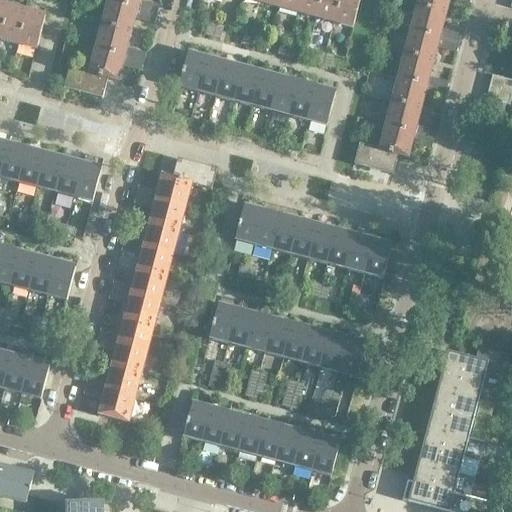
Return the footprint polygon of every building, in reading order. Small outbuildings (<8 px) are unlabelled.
[(137,11),(139,0),(107,0),(106,3),(137,11)] [(278,10),(280,0),(260,0),(260,5),(278,10)] [(296,14),(300,0),(280,0),(278,10),(296,14)] [(315,19),(319,0),(300,0),(296,14),(315,19)] [(333,24),(339,0),(319,0),(315,19),(333,24)] [(352,29),(359,0),(339,0),(333,24),(352,29)] [(445,16),(449,0),(417,0),(415,8),(445,16)] [(130,35),(137,11),(106,3),(100,27),(130,35)] [(156,16),(158,8),(145,4),(143,12),(156,16)] [(0,41),(17,46),(26,13),(7,8),(0,36),(0,41)] [(439,40),(445,16),(415,8),(409,32),(439,40)] [(154,24),(156,16),(143,12),(141,21),(154,24)] [(36,51),(44,21),(44,18),(26,13),(17,46),(36,51)] [(212,38),(215,25),(207,23),(204,36),(212,38)] [(220,40),(223,27),(215,25),(212,38),(220,40)] [(124,59),(130,35),(100,27),(94,51),(124,59)] [(433,64),(439,40),(409,32),(403,56),(433,64)] [(248,48),(252,35),(244,33),(240,46),(248,48)] [(458,45),(461,36),(447,33),(445,41),(458,45)] [(256,50),(260,37),(252,35),(248,48),(256,50)] [(456,53),(458,45),(445,41),(443,50),(456,53)] [(285,57),(288,45),(280,43),(277,55),(285,57)] [(293,60),(296,47),(288,45),(285,57),(293,60)] [(117,83),(124,59),(94,51),(88,74),(87,75),(107,80),(117,83)] [(143,64),(145,55),(132,52),(130,60),(143,64)] [(321,67),(325,54),(317,52),(313,65),(321,67)] [(329,69),(333,57),(325,54),(321,67),(329,69)] [(197,93),(206,61),(187,56),(182,72),(181,77),(178,88),(197,93)] [(427,88),(433,64),(403,56),(396,80),(427,88)] [(141,72),(143,64),(130,60),(128,69),(141,72)] [(215,98),(224,66),(206,61),(197,93),(215,98)] [(234,103),(242,70),(224,66),(215,98),(234,103)] [(102,99),(107,80),(87,75),(88,74),(68,69),(63,89),(102,99)] [(252,108),(261,75),(242,70),(234,103),(252,108)] [(270,113),(279,80),(261,75),(252,108),(270,113)] [(511,95),(511,93),(511,82),(492,77),(488,88),(511,95)] [(288,118),(297,85),(279,80),(270,113),(288,118)] [(420,112),(427,88),(396,80),(390,104),(420,112)] [(446,93),(448,84),(435,81),(433,89),(446,93)] [(307,123),(315,90),(297,85),(288,118),(307,123)] [(509,106),(511,95),(488,88),(485,100),(505,105),(509,106)] [(444,101),(446,93),(433,89),(430,98),(444,101)] [(326,128),(334,95),(315,90),(307,123),(326,128)] [(502,117),(505,105),(485,100),(482,112),(502,117)] [(414,136),(420,112),(390,104),(384,128),(414,136)] [(408,160),(414,136),(384,128),(378,151),(378,152),(397,157),(408,160)] [(433,140),(435,132),(422,128),(420,137),(433,140)] [(431,148),(433,140),(420,137),(418,145),(431,148)] [(0,178),(8,147),(0,144),(0,178)] [(392,176),(397,157),(378,152),(378,151),(359,146),(353,166),(392,176)] [(0,179),(18,184),(27,152),(8,147),(0,178),(0,179)] [(36,189),(45,157),(27,152),(18,184),(36,189)] [(54,194),(63,162),(45,157),(36,189),(54,194)] [(210,191),(215,171),(177,160),(172,180),(191,185),(191,186),(210,191)] [(73,199),(81,166),(63,162),(54,194),(73,199)] [(92,204),(100,171),(81,166),(73,199),(92,204)] [(185,209),(191,186),(191,185),(172,180),(161,177),(155,201),(185,209)] [(149,200),(151,191),(138,188),(136,196),(149,200)] [(146,208),(149,200),(136,196),(133,205),(146,208)] [(179,233),(185,209),(155,201),(148,225),(179,233)] [(253,246),(262,214),(243,209),(234,241),(253,246)] [(27,225),(29,217),(18,214),(16,222),(27,225)] [(272,251),(280,219),(262,214),(253,246),(272,251)] [(38,228),(40,220),(29,217),(27,225),(38,228)] [(290,256),(299,223),(280,219),(272,251),(290,256)] [(308,261),(317,228),(299,223),(290,256),(308,261)] [(63,235),(65,227),(55,224),(52,232),(63,235)] [(172,257),(179,233),(148,225),(142,249),(172,257)] [(74,238),(76,230),(65,227),(63,235),(74,238)] [(327,266),(335,233),(317,228),(308,261),(327,266)] [(345,271),(353,238),(335,233),(327,266),(345,271)] [(136,247),(138,239),(125,236),(123,244),(136,247)] [(363,275),(372,243),(353,238),(345,271),(363,275)] [(382,280),(391,248),(372,243),(363,275),(382,280)] [(134,256),(136,247),(123,244),(121,252),(134,256)] [(166,281),(172,257),(142,249),(136,273),(166,281)] [(0,284),(10,288),(19,255),(1,250),(0,252),(0,284)] [(29,293),(37,260),(19,255),(10,288),(29,293)] [(47,297),(55,265),(37,260),(29,293),(47,297)] [(66,302),(74,270),(55,265),(47,297),(66,302)] [(244,279),(248,267),(240,265),(236,277),(244,279)] [(252,282),(256,269),(248,267),(244,279),(252,282)] [(160,304),(166,281),(136,273),(130,296),(160,304)] [(281,289),(284,276),(276,274),(273,287),(281,289)] [(289,291),(292,279),(284,276),(281,289),(289,291)] [(123,295),(126,287),(113,283),(110,292),(123,295)] [(318,299),(321,286),(313,284),(310,297),(318,299)] [(326,301),(329,288),(321,286),(318,299),(326,301)] [(121,303),(123,295),(110,292),(108,300),(121,303)] [(355,309),(358,296),(350,294),(347,307),(355,309)] [(153,328),(160,304),(130,296),(123,320),(153,328)] [(363,311),(366,298),(358,296),(355,309),(363,311)] [(227,345),(236,313),(217,308),(208,340),(227,345)] [(10,323),(13,312),(5,310),(2,321),(10,323)] [(246,350),(254,317),(236,313),(227,345),(246,350)] [(38,330),(41,320),(33,317),(30,328),(38,330)] [(264,355),(273,322),(254,317),(246,350),(264,355)] [(46,333),(49,322),(41,320),(38,330),(46,333)] [(147,352),(153,328),(123,320),(117,344),(147,352)] [(0,331),(7,334),(10,323),(2,321),(0,327),(0,331)] [(282,360),(291,327),(273,322),(264,355),(282,360)] [(300,364),(309,332),(291,327),(282,360),(300,364)] [(35,341),(38,330),(30,328),(27,339),(35,341)] [(43,343),(46,333),(38,330),(35,341),(43,343)] [(111,343),(113,334),(100,331),(98,339),(111,343)] [(319,369),(327,337),(309,332),(300,364),(319,369)] [(337,374),(346,341),(327,337),(319,369),(337,374)] [(109,351),(111,343),(98,339),(96,348),(109,351)] [(356,379),(365,346),(346,341),(337,374),(356,379)] [(141,376),(147,352),(117,344),(111,368),(141,376)] [(453,494),(487,364),(446,353),(412,483),(406,482),(401,502),(440,511),(493,511),(496,505),(453,494)] [(0,390),(3,391),(11,358),(0,355),(0,390)] [(21,396),(30,363),(11,358),(3,391),(21,396)] [(219,377),(222,364),(214,362),(211,375),(219,377)] [(40,401),(49,368),(30,363),(21,396),(40,401)] [(227,379),(230,366),(222,364),(219,377),(227,379)] [(135,400),(141,376),(111,368),(104,392),(135,400)] [(256,387),(259,374),(251,372),(248,385),(256,387)] [(264,389),(267,376),(259,374),(256,387),(264,389)] [(215,390),(219,377),(211,375),(207,388),(215,390)] [(224,392),(227,379),(219,377),(215,390),(224,392)] [(98,390),(100,382),(87,379),(85,387),(98,390)] [(292,396),(295,383),(287,381),(284,394),(292,396)] [(300,398),(303,385),(295,383),(292,396),(300,398)] [(252,400),(256,387),(247,385),(244,397),(252,400)] [(96,399),(98,390),(85,387),(83,395),(96,399)] [(260,402),(264,389),(256,387),(252,400),(260,402)] [(328,406),(332,393),(324,391),(320,404),(328,406)] [(128,424),(135,400),(104,392),(98,416),(128,424)] [(337,408),(340,395),(332,393),(328,406),(337,408)] [(288,409),(292,396),(284,394),(281,407),(288,409)] [(297,411),(300,399),(300,398),(292,396),(288,409),(297,411)] [(325,419),(328,406),(320,404),(317,417),(325,419)] [(201,444),(210,411),(191,406),(187,422),(186,422),(185,427),(185,428),(182,439),(201,444)] [(333,421),(337,408),(328,406),(325,419),(333,421)] [(220,448),(228,416),(210,411),(201,444),(220,448)] [(238,453),(247,421),(228,416),(220,448),(238,453)] [(256,458),(265,426),(247,421),(238,453),(256,458)] [(275,463),(283,430),(265,426),(256,458),(275,463)] [(293,468),(301,435),(283,430),(275,463),(293,468)] [(311,473),(320,440),(301,435),(293,468),(311,473)] [(330,478),(339,445),(320,440),(311,473),(330,478)] [(0,497),(25,504),(33,476),(2,467),(0,475),(0,497)]
